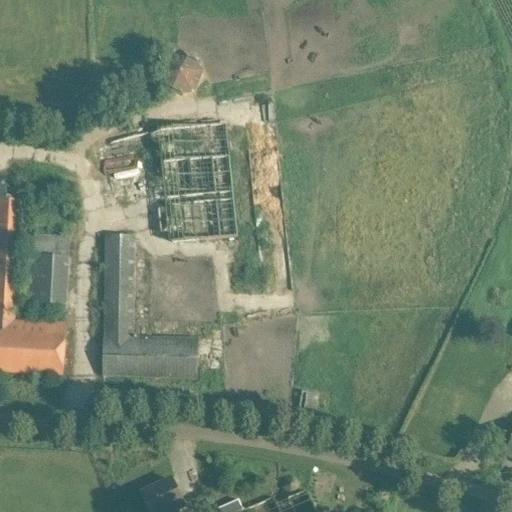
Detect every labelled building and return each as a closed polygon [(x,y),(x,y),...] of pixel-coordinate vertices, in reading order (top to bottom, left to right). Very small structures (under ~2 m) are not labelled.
[(171,61),(175,96),(207,92),(202,57),(171,61)] [(99,157),(166,151),(174,242),(240,236),(230,127),(97,138),(99,157)] [(18,303),(24,202),(25,186),(0,184),(0,373),(63,378),(66,326),(15,323),(16,303),(18,303)] [(65,308),(70,238),(29,235),(24,306),(65,308)] [(197,379),(198,359),(198,343),(138,341),(138,331),(129,331),(131,238),(104,237),(100,376),(197,379)] [(302,391),(299,412),(316,415),(319,393),(302,391)] [(511,420),(468,399),(452,431),(507,457),(511,446),(511,420)] [(176,511),(185,508),(180,499),(172,481),(143,494),(150,511),(176,511)] [(318,511),(314,497),(275,509),(276,511),(318,511)] [(241,511),(268,511),(265,503),(241,511)]
